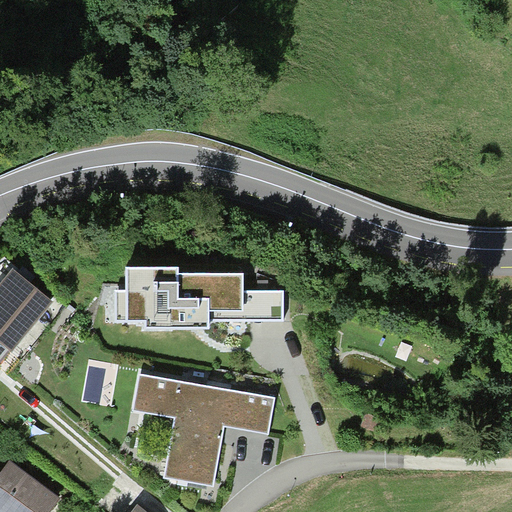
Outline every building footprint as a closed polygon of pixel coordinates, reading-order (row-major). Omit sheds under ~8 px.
[(243,291),(243,275),(178,274),(178,267),(128,267),(128,292),(117,292),(117,321),(143,321),(143,330),(201,330),(209,330),(209,319),(282,320),(282,291),(243,291)] [(12,348),(51,300),(12,269),(0,283),(0,355),(8,345),(12,348)] [(268,434),(275,397),(137,372),(130,413),(173,420),(162,478),(213,488),(225,426),(268,434)] [(0,511),(49,511),(60,498),(9,461),(0,472),(0,511)] [(148,511),(137,503),(128,511),(148,511)]
